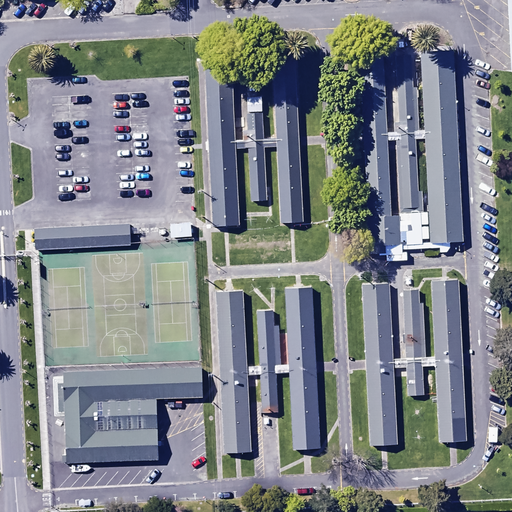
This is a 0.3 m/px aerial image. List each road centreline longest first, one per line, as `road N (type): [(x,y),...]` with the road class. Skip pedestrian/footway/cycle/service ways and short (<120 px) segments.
road 1 (unclassified): [(471,259),(482,460),(463,475),(349,480)]
road 2 (unclassified): [(349,480),(15,499)]
road 3 (unclassified): [(326,15),(0,31)]
road 4 (unclassified): [(338,266),(326,15)]
road 5 (unclassified): [(457,23),(471,259)]
road 6 (unclassified): [(349,480),(338,266)]
road 7 (unclassified): [(15,499),(4,314)]
road 8 (unclassified): [(457,23),(440,8),(326,15)]
road 9 (unclassified): [(338,266),(471,259)]
road 10 (unclassified): [(210,272),(338,266)]
